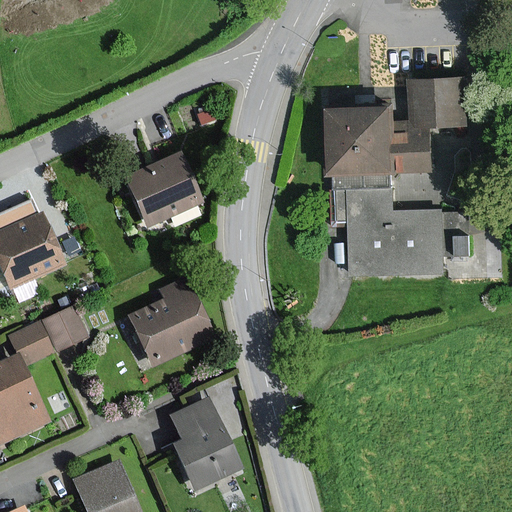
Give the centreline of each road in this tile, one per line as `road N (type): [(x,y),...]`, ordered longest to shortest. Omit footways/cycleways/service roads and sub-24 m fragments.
road 1 (tertiary): [(298,511),(251,325),(242,255),(248,156),(282,50)]
road 2 (residential): [(282,50),(230,59),(0,166)]
road 3 (residential): [(0,482),(122,424)]
